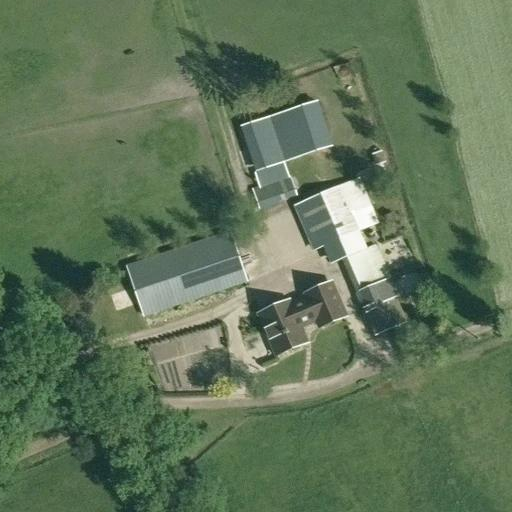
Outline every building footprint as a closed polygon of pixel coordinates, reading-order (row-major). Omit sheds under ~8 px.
[(324,101),(247,126),(262,172),(339,147),(324,101)] [(270,181),(278,204),(288,201),(280,178),(270,181)] [(323,247),(330,266),(342,261),(355,294),(358,293),(374,337),(406,323),(388,281),(390,280),(376,247),(367,250),(352,215),(372,206),(360,178),(294,206),(312,252),(323,247)] [(144,318),(247,282),(230,232),(126,267),(144,318)] [(333,281),(302,294),(304,299),(292,303),(291,299),(256,314),(274,359),(309,343),(303,329),(315,324),(318,331),(348,317),(333,281)]
